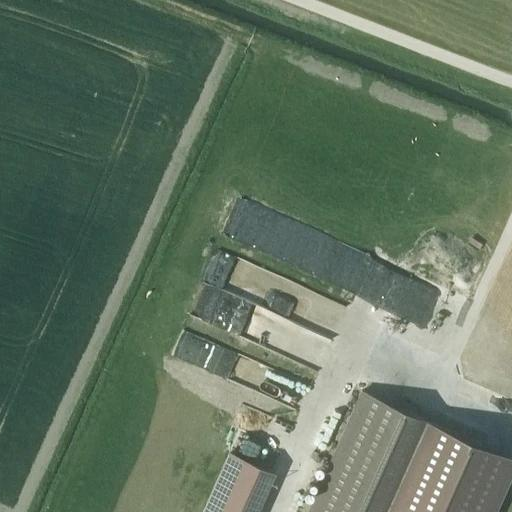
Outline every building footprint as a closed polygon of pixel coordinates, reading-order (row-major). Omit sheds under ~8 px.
[(265,249),(282,211),(251,197),(234,236),(265,249)] [(277,309),(290,276),(223,249),(197,313),(234,328),(246,297),(277,309)] [(257,388),(269,365),(188,326),(177,349),(257,388)] [(490,511),(511,463),(511,456),(362,390),(308,511),(490,511)] [(230,452),(203,511),(255,511),(274,471),(230,452)]
